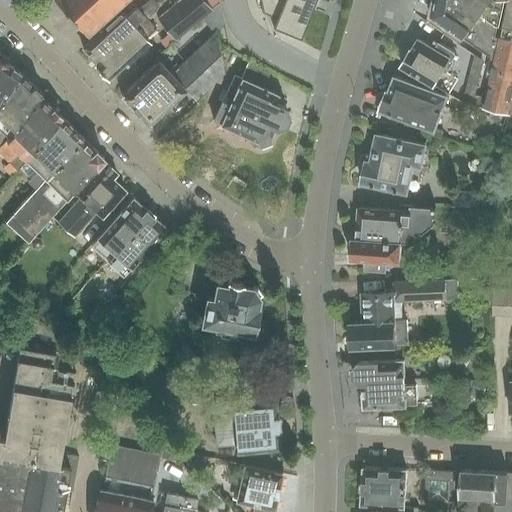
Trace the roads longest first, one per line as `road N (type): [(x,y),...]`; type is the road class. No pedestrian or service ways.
road 1 (residential): [(0,20),(159,174),(274,254),(309,262)]
road 2 (residential): [(309,262),(323,132),(363,0)]
road 3 (residential): [(318,445),(511,453)]
road 4 (residential): [(318,445),(309,262)]
